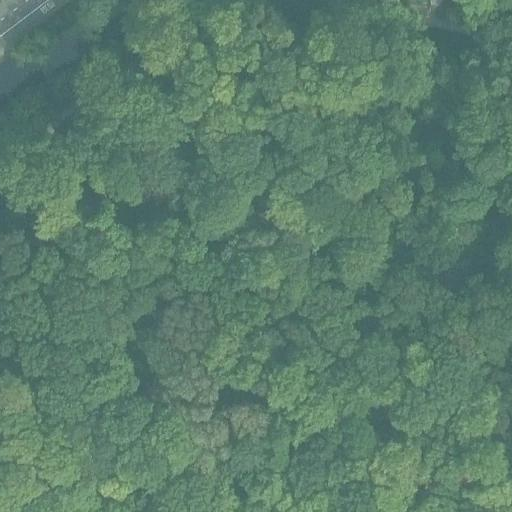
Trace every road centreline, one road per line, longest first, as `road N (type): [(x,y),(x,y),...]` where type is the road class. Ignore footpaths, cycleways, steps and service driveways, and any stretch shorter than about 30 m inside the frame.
road 1 (unknown): [(511,354),(355,447),(326,476),(312,511)]
road 2 (unknown): [(302,511),(294,499),(224,463),(117,461)]
